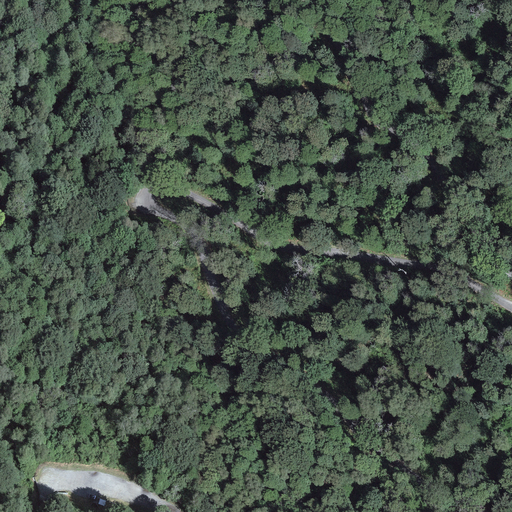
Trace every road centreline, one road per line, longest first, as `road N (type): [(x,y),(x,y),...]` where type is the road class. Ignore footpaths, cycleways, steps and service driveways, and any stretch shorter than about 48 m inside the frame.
road 1 (track): [(511,307),(452,272),(281,245),(176,187),(147,191),(148,206),(195,236),(236,334),(333,401),(368,444),(451,511)]
road 2 (track): [(300,0),(350,63),(370,115),(421,150),(511,274)]
